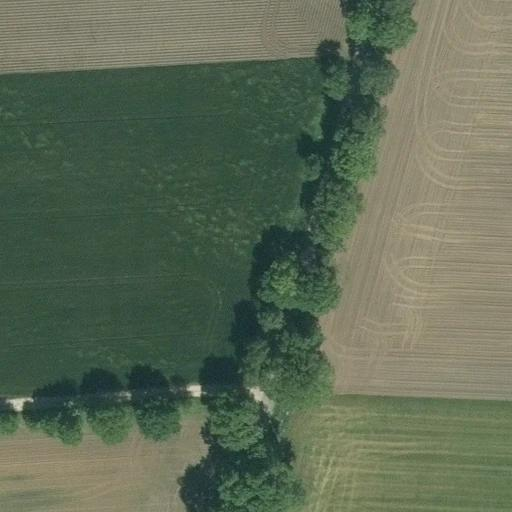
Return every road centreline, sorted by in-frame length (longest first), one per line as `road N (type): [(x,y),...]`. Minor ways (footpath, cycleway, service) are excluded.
road 1 (residential): [(220,511),(378,0)]
road 2 (unknown): [(268,357),(0,368)]
